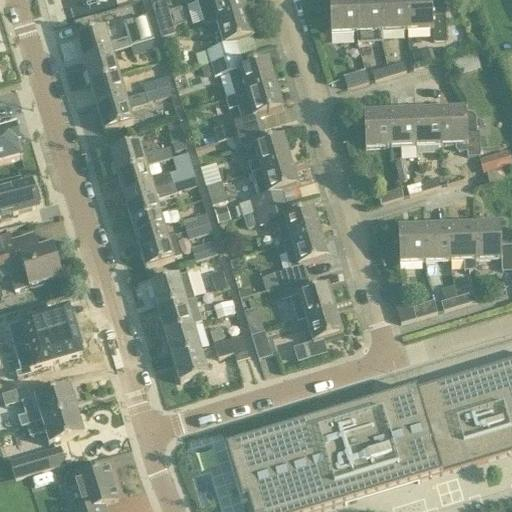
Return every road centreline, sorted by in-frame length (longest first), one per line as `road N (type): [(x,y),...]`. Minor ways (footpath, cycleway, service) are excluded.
road 1 (residential): [(21,0),(149,437)]
road 2 (residential): [(388,364),(284,0)]
road 3 (residential): [(149,437),(388,364)]
road 4 (residential): [(388,364),(511,326)]
